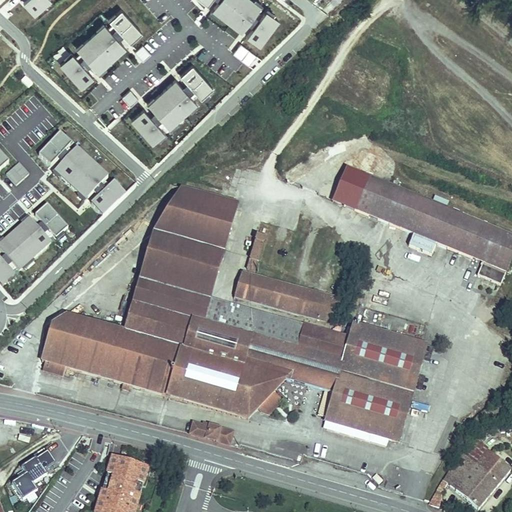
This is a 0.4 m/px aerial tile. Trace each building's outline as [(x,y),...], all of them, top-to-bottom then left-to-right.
[(23,0),(22,1),(34,13),(48,0),(23,0)] [(217,0),(213,6),(220,11),(218,13),(240,30),(258,8),(251,2),(252,0),(251,0),(217,0)] [(116,14),(109,20),(129,42),(141,31),(120,8),(114,13),(116,14)] [(263,11),(245,34),(259,44),(277,20),(271,15),(270,17),(263,11)] [(84,43),(78,49),(96,69),(102,63),(104,65),(125,46),(105,25),(98,31),(97,29),(83,42),(84,43)] [(232,52),(248,64),(256,55),(240,42),(232,52)] [(142,44),(134,51),(142,60),(150,53),(142,44)] [(65,58),(60,63),(81,86),(93,75),(73,54),(67,60),(65,58)] [(180,74),(199,95),(206,89),(207,91),(213,86),(192,63),(180,74)] [(29,88),(33,84),(25,77),(21,81),(29,88)] [(149,104),(167,124),(173,118),(175,120),(189,107),(188,106),(194,100),(175,78),(154,97),(156,99),(149,104)] [(138,98),(130,89),(122,96),(130,105),(138,98)] [(131,118),(151,141),(157,136),(155,134),(162,129),(143,107),(131,118)] [(108,125),(116,118),(107,108),(99,116),(108,125)] [(60,133),(39,156),(51,166),(71,145),(64,139),(66,138),(60,133)] [(81,152),(77,148),(57,170),(63,176),(61,177),(80,194),(82,192),(88,198),(108,177),(90,160),(88,161),(80,154),(81,152)] [(358,172),(371,178),(380,157),(366,151),(360,166),(349,161),(346,167),(358,172)] [(0,170),(9,162),(0,152),(0,170)] [(90,160),(81,152),(80,154),(88,161),(90,160)] [(20,163),(6,175),(16,186),(29,174),(20,163)] [(332,202),(344,207),(358,172),(346,167),(332,202)] [(358,172),(344,207),(413,236),(409,247),(418,251),(419,249),(423,251),(422,253),(431,256),(436,245),(482,264),(477,276),(487,280),(488,278),(492,280),(491,282),(501,286),(511,258),(511,235),(371,178),(358,172)] [(120,188),(114,181),(112,183),(118,189),(120,188)] [(118,189),(112,183),(91,203),(103,215),(125,193),(120,188),(118,189)] [(324,183),(321,192),(334,196),(337,188),(324,183)] [(238,205),(181,188),(154,233),(125,332),(66,316),(53,326),(42,362),(45,363),(43,371),(63,377),(65,369),(126,386),(125,390),(131,392),(132,388),(248,421),(257,411),(260,408),(268,416),(282,401),(274,393),(286,381),(333,394),(325,423),(328,424),(326,431),(385,447),(387,440),(398,444),(414,390),(418,376),(422,362),(426,346),(353,325),(349,339),(342,337),(331,334),(210,300),(238,205)] [(68,229),(47,205),(35,216),(54,237),(61,232),(63,233),(68,229)] [(0,249),(0,250),(19,272),(24,267),(22,266),(31,258),(33,260),(51,243),(32,221),(25,227),(23,225),(5,242),(6,244),(0,249)] [(247,270),(255,273),(265,239),(257,237),(247,270)] [(0,258),(0,284),(2,287),(8,281),(7,280),(13,274),(0,258)] [(22,266),(24,267),(33,260),(31,258),(22,266)] [(234,299),(326,324),(343,302),(241,274),(234,299)] [(331,334),(342,337),(344,332),(333,329),(331,334)] [(426,346),(422,362),(429,364),(434,349),(426,346)] [(418,376),(414,390),(421,392),(425,378),(418,376)] [(195,436),(229,446),(233,433),(204,425),(203,427),(198,426),(195,436)] [(447,485),(477,510),(510,471),(472,439),(461,453),(443,482),(447,485)] [(44,471),(56,463),(48,451),(21,469),(26,475),(12,485),(23,501),(37,492),(33,485),(47,476),(44,471)] [(134,511),(148,470),(112,459),(104,484),(108,485),(106,493),(102,492),(95,511),(134,511)] [(372,478),(379,485),(382,481),(376,475),(372,478)] [(436,492),(441,494),(447,485),(443,482),(442,481),(436,492)] [(428,505),(438,509),(442,494),(441,494),(436,492),(428,505)]
